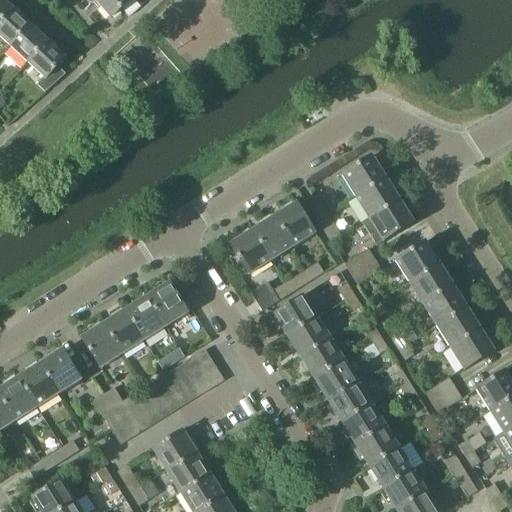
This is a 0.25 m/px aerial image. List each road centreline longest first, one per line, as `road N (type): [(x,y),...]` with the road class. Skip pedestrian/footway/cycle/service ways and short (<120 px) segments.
road 1 (residential): [(321,511),(327,474),(176,234)]
road 2 (residential): [(176,234),(360,121),(405,126),(434,166)]
road 3 (residential): [(0,343),(176,234)]
road 4 (residential): [(511,309),(441,198),(434,166)]
